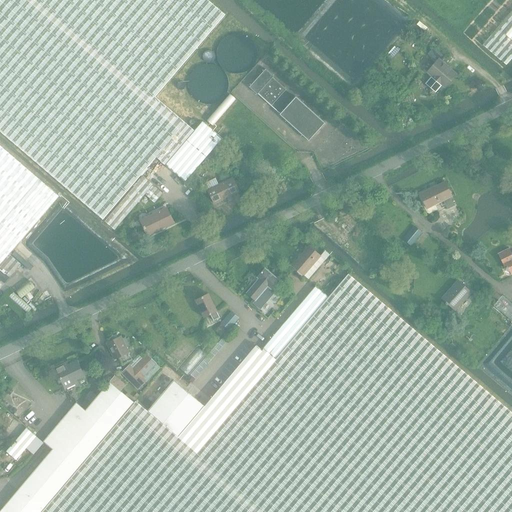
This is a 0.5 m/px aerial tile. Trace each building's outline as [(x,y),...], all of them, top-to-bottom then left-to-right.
[(0,0),(0,131),(103,220),(156,157),(165,165),(195,131),(155,97),(225,15),(207,0),(0,0)] [(511,10),(482,45),(506,65),(511,57),(511,10)] [(253,53),(253,52),(252,49),(251,46),(250,43),(248,40),(246,38),(242,36),(239,34),(235,34),(232,34),(229,34),(226,36),(222,38),(219,41),(217,44),(216,48),(216,51),(216,54),(216,58),(218,61),(220,65),(222,67),(226,69),(229,70),(233,71),(236,71),(240,70),(244,68),(247,66),(249,63),(251,60),(252,56),(253,53)] [(445,88),(456,74),(441,61),(445,56),(434,47),(428,54),(435,63),(427,73),(432,77),(425,84),(435,93),(442,85),(445,88)] [(223,85),(223,84),(223,80),(222,77),(220,73),(217,71),(214,69),(211,67),(208,66),(204,66),(201,67),(197,68),(194,70),(192,72),(190,75),(188,78),(188,81),(187,85),(188,88),(189,92),(191,95),(193,98),(196,100),(199,101),(203,102),(206,102),(210,101),(214,100),(217,98),(218,97),(221,94),(222,91),(223,87),(223,85)] [(286,90),(273,78),(273,77),(266,70),(249,88),(257,95),(258,94),(272,106),(286,90)] [(309,141),(325,123),(296,97),(279,115),(309,141)] [(195,131),(165,165),(185,182),(222,139),(202,122),(195,131)] [(0,265),(9,254),(58,196),(0,146),(0,265)] [(143,177),(105,222),(115,230),(145,195),(153,185),(143,177)] [(204,183),(214,204),(239,192),(232,178),(219,185),(215,178),(204,183)] [(455,206),(451,197),(452,196),(445,182),(420,195),(427,209),(443,201),(448,210),(455,206)] [(153,185),(145,195),(154,203),(162,193),(153,185)] [(174,224),(166,208),(140,221),(147,236),(174,224)] [(422,234),(414,227),(404,240),(412,246),(422,234)] [(321,257),(309,246),(292,266),(304,276),(321,257)] [(511,274),(511,254),(509,249),(498,254),(504,267),(506,265),(511,275),(511,274)] [(21,264),(9,254),(0,265),(0,268),(10,277),(21,264)] [(452,256),(446,264),(454,269),(460,261),(452,256)] [(258,279),(246,294),(254,301),(253,303),(260,310),(275,292),(272,289),(279,281),(265,269),(257,278),(258,279)] [(9,278),(0,270),(0,280),(4,284),(9,278)] [(266,511),(511,511),(511,412),(348,274),(328,297),(315,287),(263,348),(261,351),(255,345),(205,406),(173,381),(148,412),(266,511)] [(471,295),(462,287),(463,286),(457,281),(441,299),(455,312),(471,295)] [(51,298),(49,293),(30,304),(32,308),(51,298)] [(220,318),(216,312),(217,312),(208,294),(195,301),(204,318),(210,315),(213,321),(220,318)] [(511,304),(502,296),(494,306),(511,320),(511,304)] [(215,331),(222,337),(228,330),(228,331),(239,318),(231,312),(221,324),(221,325),(215,331)] [(128,344),(125,339),(122,341),(121,338),(107,345),(115,361),(120,359),(123,365),(132,361),(125,346),(128,344)] [(206,356),(197,348),(179,369),(188,377),(206,356)] [(160,368),(146,355),(132,369),(127,364),(120,372),(138,390),(145,382),(146,383),(160,368)] [(60,382),(61,382),(65,389),(75,384),(74,381),(84,376),(77,362),(67,366),(66,364),(55,369),(59,376),(57,377),(60,382)] [(115,376),(109,382),(120,391),(126,385),(115,376)] [(43,441),(53,450),(7,503),(0,511),(266,511),(148,412),(136,402),(135,403),(120,391),(109,382),(85,411),(76,403),(43,441)] [(26,428),(6,452),(16,460),(26,448),(36,437),(26,428)]
